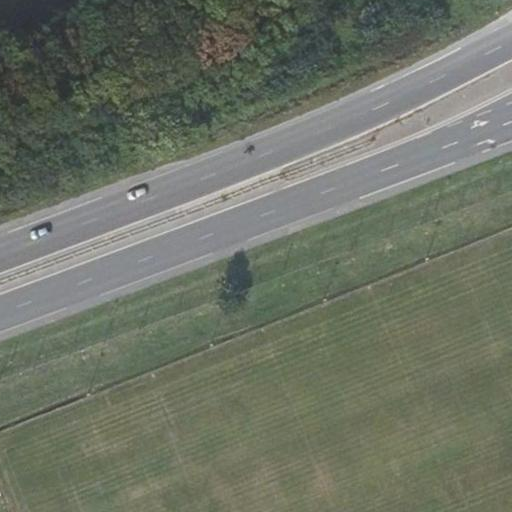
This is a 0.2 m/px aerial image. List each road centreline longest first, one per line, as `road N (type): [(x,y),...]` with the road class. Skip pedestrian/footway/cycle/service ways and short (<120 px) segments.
road 1 (primary): [(511,42),(220,171),(0,253)]
road 2 (primary): [(0,311),(511,112)]
